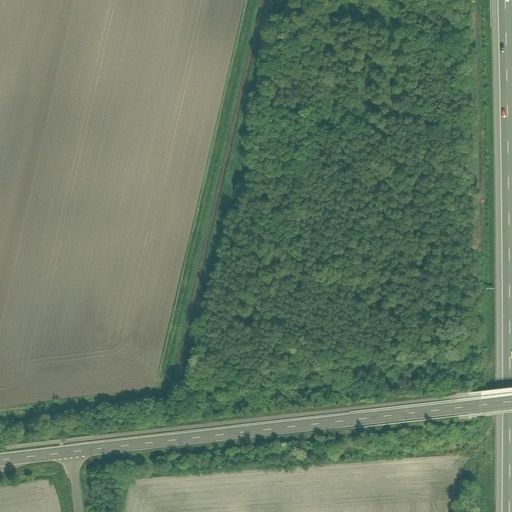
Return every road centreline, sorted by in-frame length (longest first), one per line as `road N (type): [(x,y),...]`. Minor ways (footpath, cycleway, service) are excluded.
road 1 (motorway): [(500,0),(500,511)]
road 2 (tertiary): [(469,407),(73,453)]
